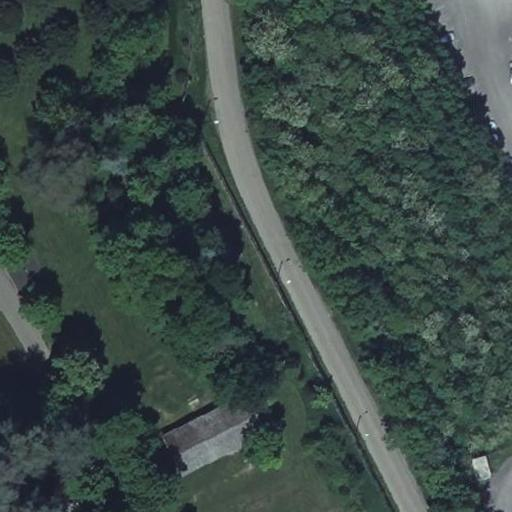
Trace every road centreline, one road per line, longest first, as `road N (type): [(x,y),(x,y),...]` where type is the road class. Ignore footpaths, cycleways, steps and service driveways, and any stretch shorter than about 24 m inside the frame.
road 1 (residential): [(207,0),(222,121),(423,511)]
road 2 (residential): [(126,511),(85,419),(0,319)]
